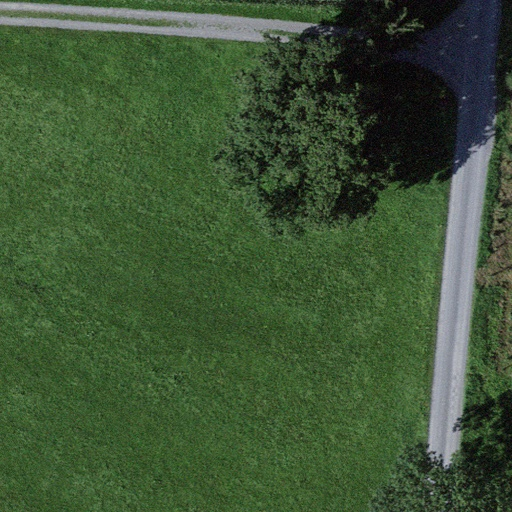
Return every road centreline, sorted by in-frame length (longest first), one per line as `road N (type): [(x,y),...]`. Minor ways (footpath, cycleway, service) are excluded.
road 1 (track): [(486,0),(434,511)]
road 2 (track): [(481,34),(0,16)]
